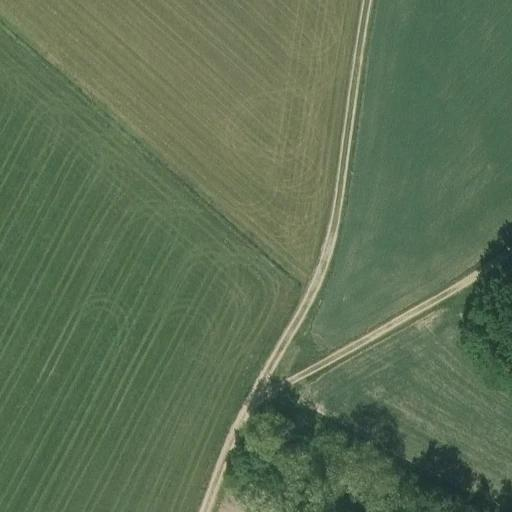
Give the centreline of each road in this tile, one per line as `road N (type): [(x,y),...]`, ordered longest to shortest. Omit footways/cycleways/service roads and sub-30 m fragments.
road 1 (track): [(250,404),(327,252),(361,0)]
road 2 (track): [(250,404),(511,251)]
